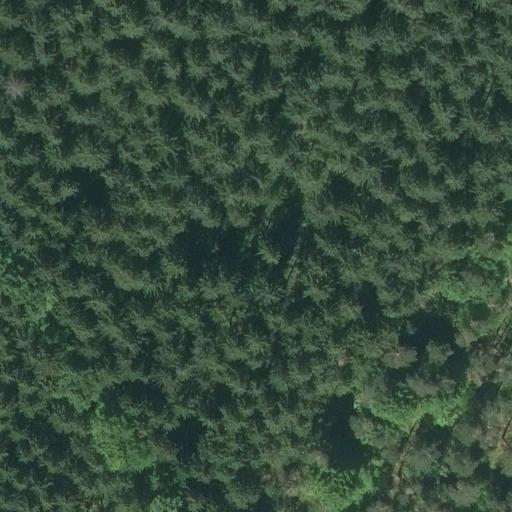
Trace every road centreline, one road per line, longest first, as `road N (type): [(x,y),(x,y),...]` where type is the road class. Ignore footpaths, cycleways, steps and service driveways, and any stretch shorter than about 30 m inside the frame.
road 1 (track): [(208,511),(511,167)]
road 2 (track): [(0,224),(193,511)]
